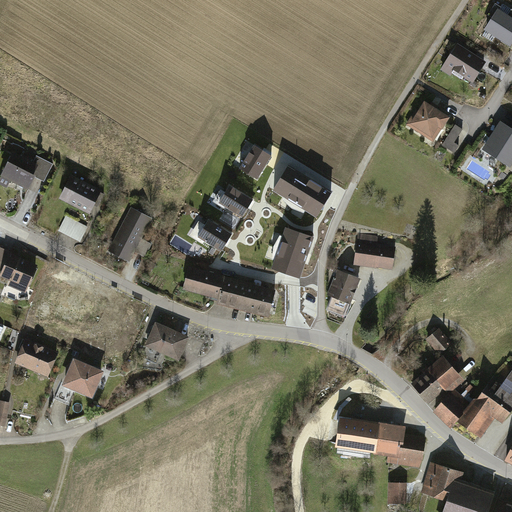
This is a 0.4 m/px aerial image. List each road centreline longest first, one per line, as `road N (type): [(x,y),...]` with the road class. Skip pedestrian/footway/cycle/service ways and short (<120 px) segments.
road 1 (residential): [(466,0),(348,196),(322,265),(321,338)]
road 2 (residential): [(240,328),(238,340),(85,429),(0,440)]
road 3 (unclassified): [(0,222),(175,309),(240,328)]
road 4 (unclassified): [(321,338),(354,351),(457,442),(511,474)]
road 5 (track): [(411,398),(349,390),(327,408),(301,441),(300,511)]
